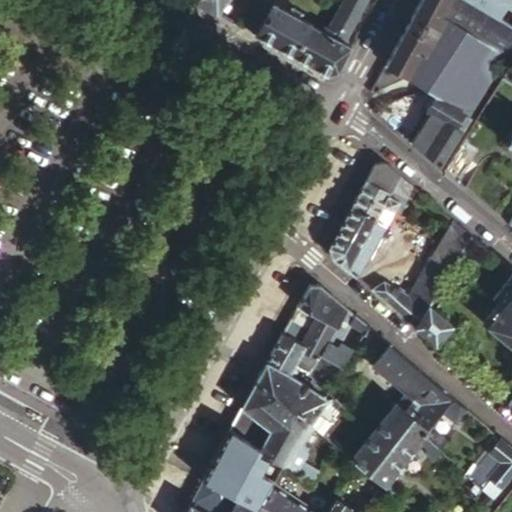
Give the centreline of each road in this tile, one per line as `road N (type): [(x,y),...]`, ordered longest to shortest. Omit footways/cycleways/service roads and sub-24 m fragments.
road 1 (residential): [(265,224),(511,428)]
road 2 (residential): [(110,500),(160,429),(265,224)]
road 3 (residential): [(511,246),(332,102)]
road 4 (residential): [(332,102),(132,0)]
road 5 (residential): [(265,224),(332,102)]
road 6 (unclassified): [(0,430),(110,500)]
